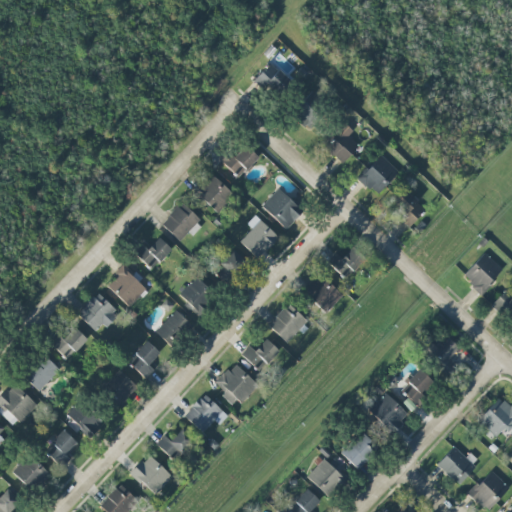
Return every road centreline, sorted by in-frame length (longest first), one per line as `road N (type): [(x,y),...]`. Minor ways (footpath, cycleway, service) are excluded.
road 1 (residential): [(60,511),(348,205)]
road 2 (residential): [(511,367),(263,122),(239,112)]
road 3 (residential): [(239,112),(222,116),(0,359)]
road 4 (residential): [(356,511),(501,357)]
